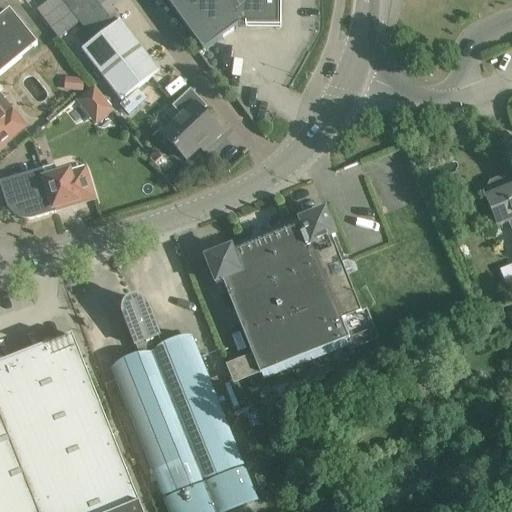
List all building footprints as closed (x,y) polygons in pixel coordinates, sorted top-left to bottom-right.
[(52,0),(37,12),(58,40),(78,25),(59,0),(52,0)] [(61,0),(93,41),(81,51),(94,67),(99,75),(121,102),(160,72),(120,21),(121,20),(111,8),(121,0),(61,0)] [(164,0),(203,54),(239,28),(239,29),(279,29),(279,0),(164,0)] [(0,77),(38,46),(10,12),(0,19),(0,77)] [(64,92),(83,93),(83,80),(64,79),(64,92)] [(95,88),(78,101),(90,116),(107,103),(95,88)] [(207,109),(191,91),(172,108),(182,119),(163,137),(186,162),(206,143),(209,146),(221,134),(202,113),(207,109)] [(0,150),(25,129),(0,98),(0,150)] [(71,178),(69,173),(58,177),(55,167),(42,171),(54,210),(55,210),(76,204),(77,207),(94,202),(86,173),(71,178)] [(35,221),(56,215),(55,210),(54,210),(42,171),(0,184),(0,185),(6,205),(6,207),(7,209),(8,210),(10,212),(11,214),(14,217),(17,219),(20,220),(24,221),(28,222),(31,222),(35,221)] [(511,179),(505,177),(489,184),(486,191),(489,199),(486,200),(498,230),(510,225),(511,230),(511,179)] [(252,357),(259,376),(260,377),(262,382),(348,347),(346,343),(349,342),(352,351),(378,340),(366,311),(360,313),(331,240),(335,238),(325,213),(300,223),(303,229),(233,257),(231,251),(206,261),(216,286),(222,283),(252,357)] [(192,339),(163,351),(147,312),(145,308),(142,305),(138,303),(133,303),(129,305),(126,308),(124,312),(124,316),(125,321),(141,360),(111,371),(163,501),(167,511),(231,511),(258,501),(244,469),(192,339)] [(0,511),(141,511),(72,337),(0,365),(0,511)]
